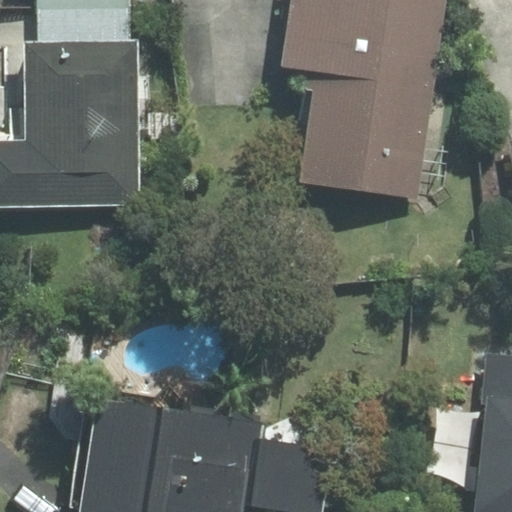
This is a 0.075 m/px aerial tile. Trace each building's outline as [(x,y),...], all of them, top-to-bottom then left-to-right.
[(424,191),(451,0),(300,0),(293,59),(322,63),(306,175),(424,191)] [(0,127),(0,193),(146,197),(149,32),(138,32),(138,2),(48,1),(48,31),(38,31),(36,128),(0,127)] [(511,349),(502,349),(487,502),(511,504),(511,349)] [(0,387),(10,355),(0,352),(0,387)] [(272,409),(111,385),(92,511),(256,511),(260,493),(330,504),(340,436),(270,426),(272,409)]
